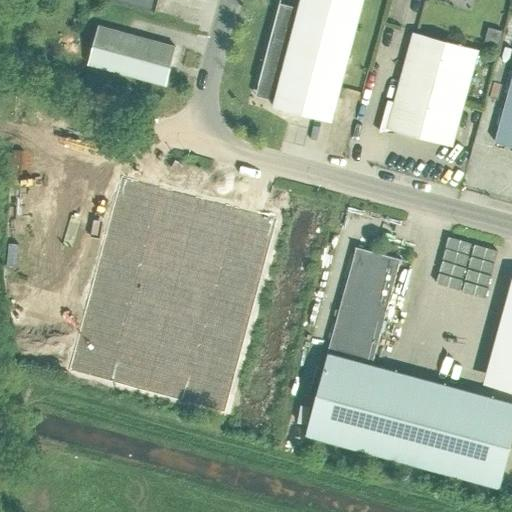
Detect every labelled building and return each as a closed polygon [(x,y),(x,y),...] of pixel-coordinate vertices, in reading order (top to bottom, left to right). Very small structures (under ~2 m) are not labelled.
[(299,0),(298,8),(279,3),(279,0),(258,85),(259,85),(256,96),(274,101),(273,106),(331,122),(363,0),(299,0)] [(165,86),(176,47),(99,26),(88,65),(165,86)] [(388,100),(381,127),(387,129),(452,146),(478,50),(413,32),(394,102),(388,100)] [(511,78),(495,142),(511,146),(511,78)] [(116,92),(140,98),(143,85),(120,79),(116,92)] [(0,299),(75,322),(115,189),(35,166),(0,282),(0,299)] [(121,176),(69,371),(224,413),(276,218),(121,176)] [(499,488),(511,439),(511,403),(372,365),(400,259),(356,247),(327,353),(305,435),(499,488)] [(511,358),(501,400),(511,403),(511,358)]
